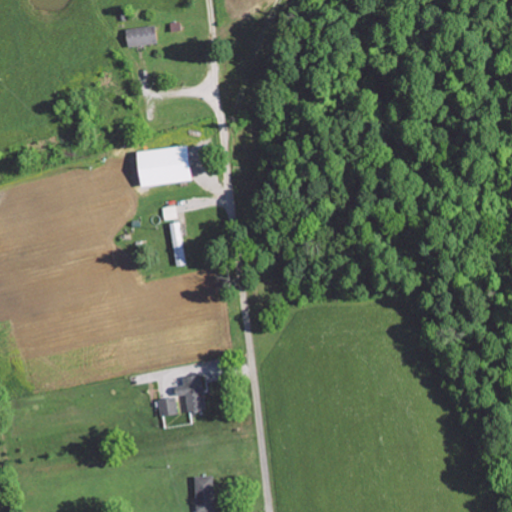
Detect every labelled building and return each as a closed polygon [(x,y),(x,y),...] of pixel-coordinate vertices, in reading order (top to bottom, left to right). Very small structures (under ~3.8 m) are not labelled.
[(132,46),(161,43),(160,24),(130,28),(132,46)] [(144,149),(147,185),(199,181),(197,145),(144,149)] [(166,206),(167,219),(181,217),(180,204),(166,206)] [(191,411),(210,409),(205,374),(187,377),(188,384),(178,385),(180,395),(189,394),(191,411)] [(181,414),(180,397),(162,398),(163,416),(181,414)] [(218,475),(198,476),(199,511),(219,511),(218,475)]
